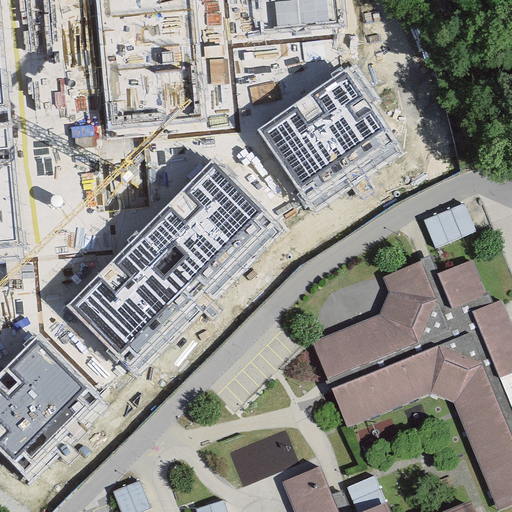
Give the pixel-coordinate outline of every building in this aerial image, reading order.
[(192,0),(97,0),(109,129),(204,120),(192,0)] [(253,0),(256,29),(336,22),(334,0),(253,0)] [(0,259),(21,257),(0,24),(0,259)] [(352,69),(259,131),(305,201),(399,140),(352,69)] [(214,167),(67,304),(133,374),(279,237),(214,167)] [(425,220),(437,247),(477,231),(466,203),(425,220)] [(476,265),(446,275),(458,310),(488,300),(476,265)] [(421,266),(390,281),(396,295),(388,321),(322,346),(333,377),(418,341),(434,300),(421,266)] [(511,326),(502,304),(478,314),(505,379),(511,376),(511,326)] [(39,339),(0,378),(0,455),(19,475),(97,397),(39,339)] [(439,353),(340,395),(351,425),(433,393),(460,402),(503,511),(511,507),(511,440),(483,372),(439,353)] [(339,511),(321,465),(283,482),(294,511),(339,511)] [(382,502),(374,477),(349,485),(357,510),(382,502)] [(114,492),(122,511),(141,511),(151,508),(140,481),(114,492)] [(196,509),(197,511),(228,511),(224,500),(196,509)] [(442,511),(391,511),(387,502),(363,511),(476,511),(472,500),(442,511)]
